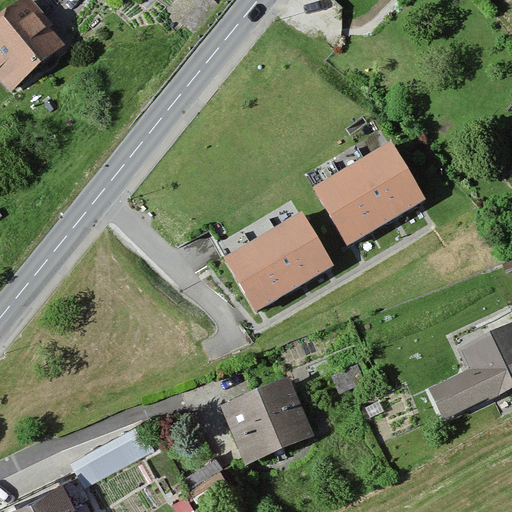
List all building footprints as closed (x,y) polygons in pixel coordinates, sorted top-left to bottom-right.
[(0,0),(0,17),(21,0),(0,0)] [(34,6),(0,32),(0,82),(9,94),(67,48),(34,6)] [(392,150),(316,195),(348,248),(424,202),(392,150)] [(301,217),(225,263),(257,315),(333,270),(301,217)] [(511,327),(462,351),(473,375),(430,395),(443,422),(511,389),(511,327)] [(289,384),(222,413),(246,468),(313,439),(289,384)] [(71,460),(85,486),(155,450),(150,442),(145,444),(135,426),(71,460)] [(214,458),(183,477),(197,500),(228,481),(214,458)] [(78,511),(62,479),(0,509),(0,511),(78,511)]
